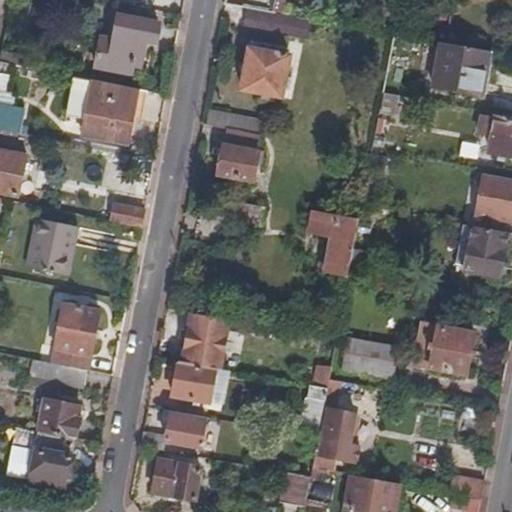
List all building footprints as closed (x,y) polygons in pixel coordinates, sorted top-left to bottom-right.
[(281,15),(283,0),(244,0),(243,8),(281,15)] [(451,23),(455,5),(447,4),(444,22),(451,23)] [(293,37),(296,23),(252,13),(248,28),(293,37)] [(143,62),(146,45),(155,46),(158,27),(116,19),(112,43),(101,41),(96,69),(132,77),(135,60),(143,62)] [(311,41),(315,26),(296,23),(293,37),(311,41)] [(482,99),(490,54),(447,46),(442,45),(434,90),(482,99)] [(282,98),(291,55),(251,47),(242,90),(282,98)] [(17,68),(19,58),(2,55),(1,65),(17,68)] [(127,145),(137,91),(91,83),(82,137),(127,145)] [(394,120),(398,97),(383,94),(378,117),(394,120)] [(0,132),(20,137),(24,111),(1,107),(0,106),(0,132)] [(210,111),(207,125),(228,129),(261,135),(264,135),(266,122),(210,111)] [(511,122),(484,116),(479,135),(493,138),(489,156),(511,160),(511,122)] [(228,129),(225,146),(258,153),(261,135),(228,129)] [(222,146),(217,177),(253,183),(259,153),(258,153),(225,146),(222,146)] [(0,196),(17,201),(25,161),(0,155),(0,196)] [(511,222),(511,184),(485,179),(478,216),(511,222)] [(260,230),(264,210),(235,204),(231,224),(260,230)] [(140,229),(143,212),(112,206),(109,224),(140,229)] [(102,222),(103,215),(70,208),(69,216),(102,222)] [(353,250),(359,221),(312,212),(308,234),(332,239),(327,261),(325,273),(348,278),(353,250)] [(67,280),(77,232),(37,223),(27,272),(67,280)] [(502,280),(510,235),(474,229),(465,274),(502,280)] [(364,284),(369,254),(353,250),(348,278),(347,281),(364,284)] [(325,273),(327,261),(320,260),(318,272),(325,273)] [(87,374),(99,314),(63,307),(51,367),(87,374)] [(190,316),(181,363),(206,368),(208,354),(220,357),(227,322),(190,316)] [(415,366),(467,377),(475,335),(423,325),(415,366)] [(391,380),(396,350),(348,342),(343,372),(391,380)] [(84,391),(87,374),(51,367),(32,363),(29,380),(84,391)] [(209,404),(215,370),(206,368),(181,363),(178,363),(172,397),(209,404)] [(327,390),(329,381),(331,369),(316,368),(312,388),(327,390)] [(319,433),(327,390),(312,388),(310,387),(304,419),(309,420),(307,430),(319,433)] [(76,441),(80,420),(76,420),(79,408),(43,400),(36,433),(76,441)] [(483,421),(484,413),(469,410),(467,419),(483,421)] [(202,450),(207,419),(172,412),(166,443),(202,450)] [(315,450),(312,469),(327,472),(329,461),(376,470),(379,452),(352,447),(357,419),(334,415),(334,417),(328,416),(322,451),(315,450)] [(69,478),(76,441),(36,433),(14,428),(4,476),(56,487),(58,476),(65,477),(69,478)] [(154,452),(156,441),(142,438),(139,449),(154,452)] [(194,502),(200,469),(158,461),(152,494),(194,502)] [(324,484),(326,474),(316,472),(314,482),(324,484)] [(308,492),(310,480),(286,475),(280,507),(304,511),(308,492)] [(63,488),(65,477),(58,476),(56,487),(63,488)] [(392,511),(398,486),(352,477),(344,511),(392,511)] [(481,502),(485,484),(454,478),(451,496),(471,500),(481,502)] [(313,498),(333,500),(334,485),(315,483),(313,498)] [(479,511),(481,502),(471,500),(468,511),(479,511)]
